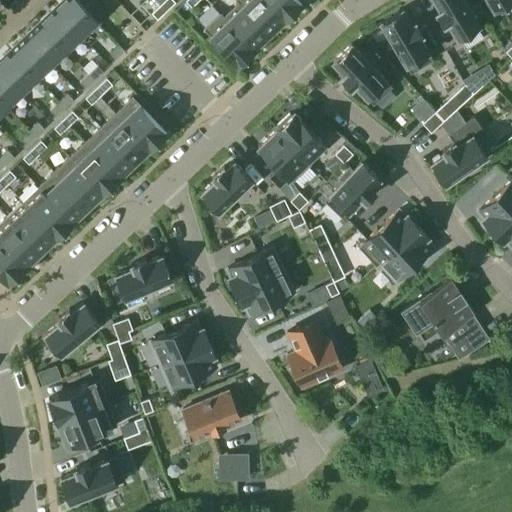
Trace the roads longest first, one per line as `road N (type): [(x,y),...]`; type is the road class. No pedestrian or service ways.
road 1 (residential): [(293,59),(410,160),(465,243),(511,287)]
road 2 (residential): [(309,462),(207,291),(183,213),(165,184)]
road 3 (residential): [(0,336),(165,184)]
road 4 (residential): [(165,184),(293,59)]
road 5 (residential): [(24,511),(0,373)]
